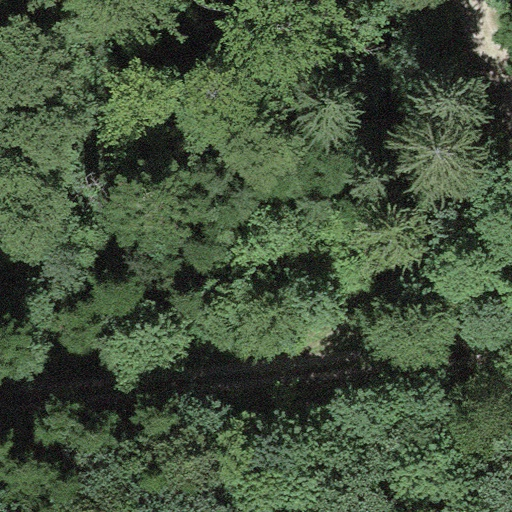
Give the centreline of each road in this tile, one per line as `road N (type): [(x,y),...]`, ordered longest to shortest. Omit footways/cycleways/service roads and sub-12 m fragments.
road 1 (track): [(511,343),(0,393)]
road 2 (track): [(321,357),(379,316),(445,227),(491,88)]
road 3 (track): [(465,0),(511,129)]
